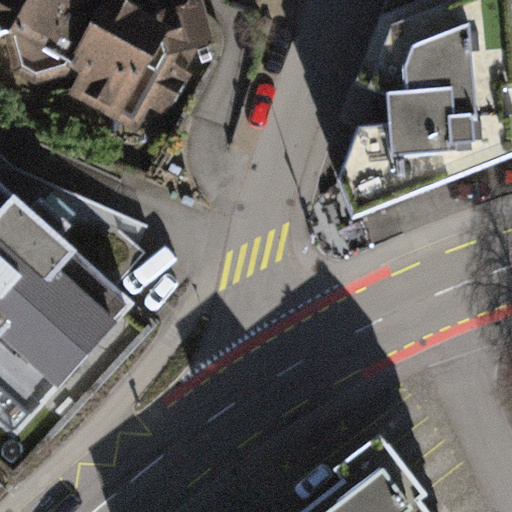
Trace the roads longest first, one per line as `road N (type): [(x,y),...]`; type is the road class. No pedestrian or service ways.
road 1 (residential): [(289,369),(263,262),(276,179),(362,0)]
road 2 (primary): [(95,511),(289,369)]
road 3 (residential): [(427,297),(511,510)]
road 4 (primary): [(289,369),(427,297)]
